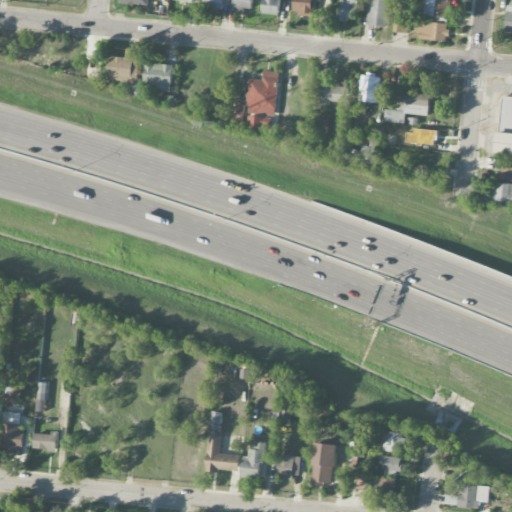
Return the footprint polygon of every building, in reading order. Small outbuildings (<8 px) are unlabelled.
[(223,0),(203,0),(204,8),(223,8),(223,0)] [(252,11),(252,0),(234,0),(235,10),(252,11)] [(280,15),(280,0),(263,0),(263,14),(280,15)] [(315,16),(315,0),(293,0),(293,15),(315,16)] [(340,0),(340,20),(355,20),(356,0),(340,0)] [(369,0),(368,25),(390,26),(390,0),(369,0)] [(449,18),(449,0),(425,0),(425,16),(449,18)] [(410,19),(394,18),(394,32),(409,33),(410,19)] [(417,40),(448,41),(449,23),(418,21),(417,40)] [(109,56),(106,79),(136,83),(139,49),(126,48),(125,57),(109,56)] [(150,90),(172,91),(173,64),(145,63),(144,82),(150,82),(150,90)] [(250,79),(246,130),(268,131),(269,116),(276,116),(279,72),(264,71),(263,79),(250,79)] [(360,102),(380,103),(381,77),(361,76),(360,102)] [(347,85),(323,83),(321,101),(345,104),(347,85)] [(429,116),(431,91),(400,88),(398,111),(387,110),(386,121),(405,123),(406,113),(429,116)] [(511,96),(502,96),(497,153),(511,154),(511,96)] [(326,134),(329,116),(316,114),(313,132),(326,134)] [(377,160),(378,137),(372,137),(371,148),(358,147),(357,159),(377,160)] [(511,204),(511,183),(493,183),(493,204),(511,204)] [(20,388),(6,388),(5,404),(19,404),(20,388)] [(69,410),(69,394),(59,394),(58,410),(69,410)] [(219,431),(223,413),(213,411),(209,429),(219,431)] [(23,424),(0,423),(0,448),(21,450),(23,424)] [(35,432),(34,449),(57,451),(59,434),(35,432)] [(241,456),(220,454),(222,433),(210,432),(207,470),(239,473),(241,456)] [(265,443),(251,441),(250,456),(243,456),(241,477),(262,479),(265,443)] [(335,444),(314,444),(313,485),(334,486),(335,444)] [(358,453),(350,452),(348,467),(355,468),(358,453)] [(298,455),(279,455),(278,477),(298,477),(298,455)] [(379,468),(401,469),(402,457),(380,456),(379,468)] [(395,479),(380,479),(379,496),(394,497),(395,479)] [(489,502),(490,486),(460,485),(460,507),(480,508),(480,502),(489,502)] [(458,505),(459,495),(446,495),(446,505),(458,505)]
